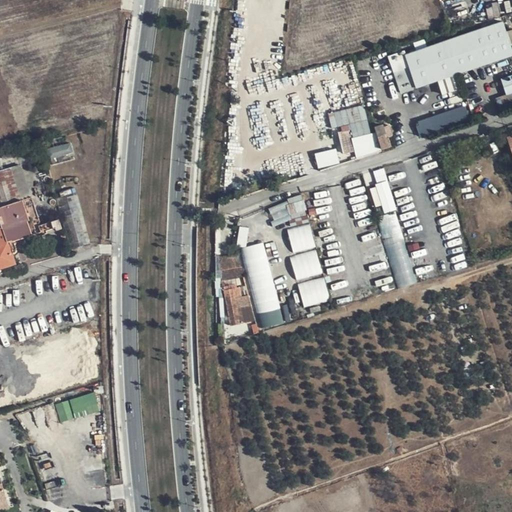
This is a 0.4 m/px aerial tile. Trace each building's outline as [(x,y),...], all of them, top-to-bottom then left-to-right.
[(509,58),(499,26),(409,53),(420,87),(509,58)] [(511,73),(501,77),(507,95),(511,93),(511,73)] [(511,109),(511,96),(488,104),(491,116),(511,109)] [(338,127),(342,146),(315,152),(318,167),(380,154),(375,131),(371,132),(365,104),(329,112),(333,128),(338,127)] [(467,106),(417,119),(422,135),(471,121),(467,106)] [(377,125),(381,149),(392,147),(390,134),(392,134),(390,123),(377,125)] [(73,143),(52,146),(54,156),(74,153),(73,143)] [(18,167),(6,171),(17,201),(27,197),(18,167)] [(387,167),(375,169),(378,186),(372,187),(375,205),(383,204),(385,212),(395,210),(387,167)] [(6,244),(30,236),(19,207),(6,171),(2,173),(0,173),(0,225),(2,231),(6,244)] [(294,252),(317,247),(304,196),(270,204),(275,226),(287,223),(294,252)] [(398,288),(418,282),(397,210),(378,215),(398,288)] [(0,268),(13,264),(6,244),(2,231),(0,225),(0,268)] [(247,246),(250,227),(242,226),(239,245),(247,246)] [(296,279),(323,274),(319,250),(292,254),(296,279)] [(229,267),(218,267),(220,286),(224,285),(224,276),(229,276),(229,267)] [(325,276),(299,283),(304,306),(331,300),(325,276)] [(237,280),(224,285),(225,289),(238,285),(237,280)] [(240,284),(238,285),(225,289),(236,324),(257,317),(252,300),(246,302),(240,284)] [(264,328),(262,320),(256,322),(258,330),(264,328)] [(0,403),(92,380),(92,379),(107,375),(94,325),(0,349),(0,403)] [(61,422),(100,411),(96,391),(55,404),(61,422)] [(6,499),(0,500),(0,510),(9,508),(6,499)]
